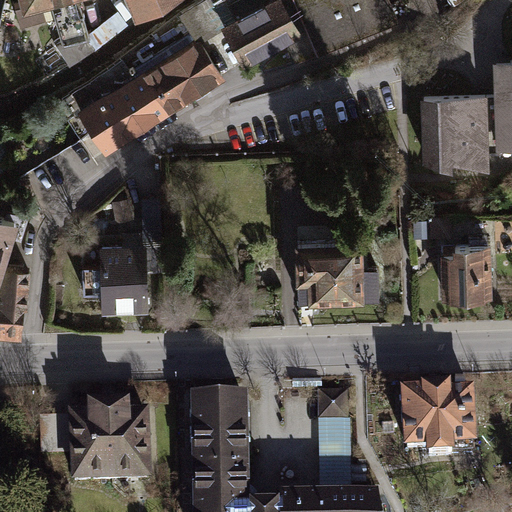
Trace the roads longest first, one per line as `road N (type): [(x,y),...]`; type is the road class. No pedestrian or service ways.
road 1 (tertiary): [(28,360),(511,345)]
road 2 (residential): [(183,127),(437,66),(492,0)]
road 3 (residential): [(28,360),(43,235),(183,127)]
road 4 (residential): [(400,0),(412,23),(216,100),(183,127)]
